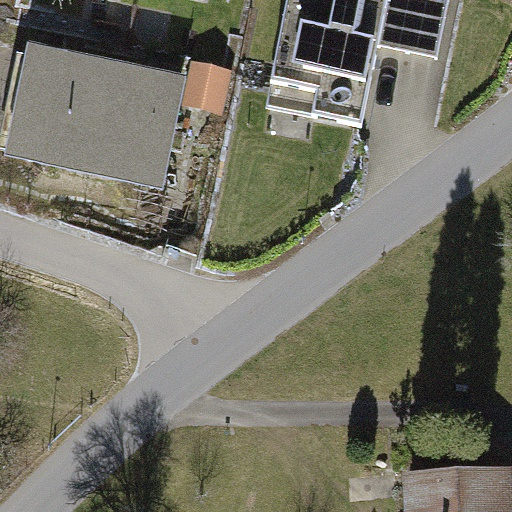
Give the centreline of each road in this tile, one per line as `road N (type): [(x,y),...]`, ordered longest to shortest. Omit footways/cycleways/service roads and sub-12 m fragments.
road 1 (tertiary): [(511,137),(219,347)]
road 2 (residential): [(0,239),(173,304),(219,347)]
road 3 (tertiary): [(219,347),(35,511)]
